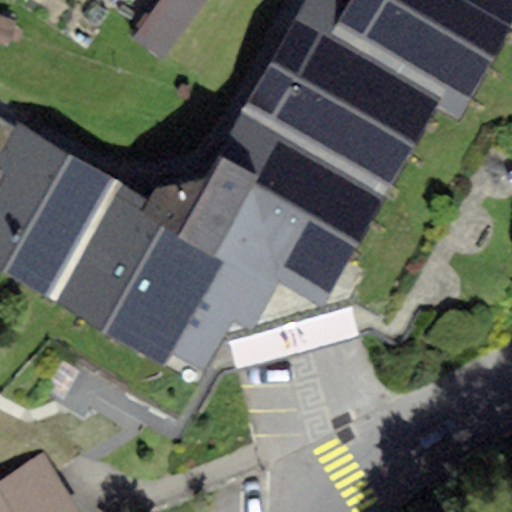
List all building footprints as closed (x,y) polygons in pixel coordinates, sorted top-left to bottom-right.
[(201,0),(169,0),(142,42),(164,56),(201,0)] [(511,41),(511,0),(358,0),(345,26),(480,99),(511,41)] [(442,114),(294,35),(249,116),(398,196),(442,114)] [(398,196),(249,116),(182,241),(331,320),(398,196)] [(0,138),(0,267),(55,293),(105,188),(0,138)] [(111,213),(57,322),(155,371),(209,262),(111,213)] [(68,511),(40,463),(0,485),(0,511),(68,511)]
